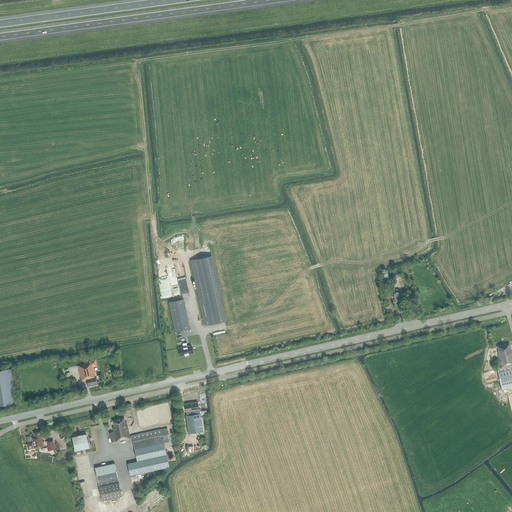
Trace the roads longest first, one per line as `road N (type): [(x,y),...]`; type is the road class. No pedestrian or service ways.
road 1 (secondary): [(0,421),(511,303)]
road 2 (motorway): [(0,37),(272,0)]
road 3 (motorway): [(175,0),(0,23)]
